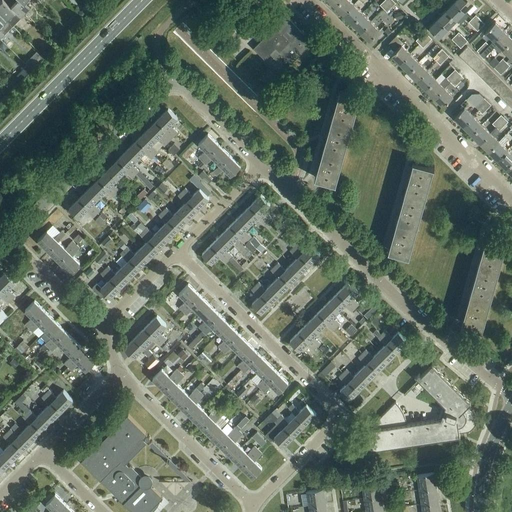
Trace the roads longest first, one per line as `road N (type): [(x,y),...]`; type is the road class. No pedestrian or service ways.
road 1 (residential): [(262,165),(186,89),(163,86),(0,250)]
road 2 (residential): [(255,506),(334,425),(335,414),(176,252)]
road 3 (residential): [(511,201),(310,0)]
road 4 (residential): [(435,333),(262,165)]
road 5 (primary): [(0,144),(143,0)]
road 6 (residential): [(121,373),(255,506)]
road 7 (residential): [(262,165),(176,252)]
